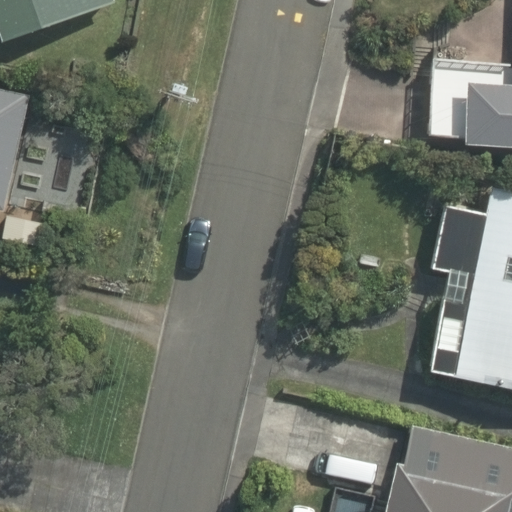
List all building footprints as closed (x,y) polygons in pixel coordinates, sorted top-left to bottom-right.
[(0,0),(0,47),(117,7),(114,0),(0,0)] [(0,212),(9,214),(29,88),(0,83),(0,212)] [(511,89),(473,87),(469,150),(511,153),(511,89)] [(452,277),(431,376),(511,393),(511,195),(494,192),(488,218),(448,210),(435,273),(452,277)] [(511,511),(511,490),(399,467),(388,511),(511,511)]
